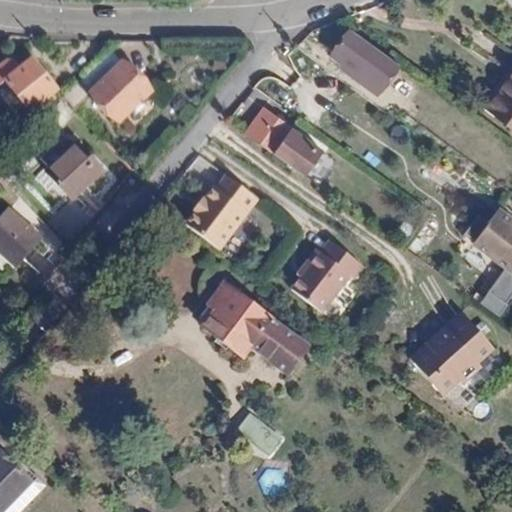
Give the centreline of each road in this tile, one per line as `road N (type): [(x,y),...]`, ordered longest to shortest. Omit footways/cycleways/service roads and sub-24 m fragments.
road 1 (residential): [(283,14),(262,55),(0,368)]
road 2 (residential): [(0,15),(61,22),(251,16)]
